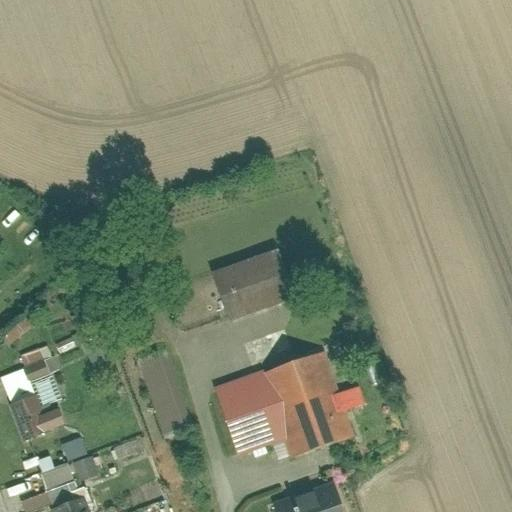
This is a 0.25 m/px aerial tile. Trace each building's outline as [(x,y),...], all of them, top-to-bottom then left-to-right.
[(221,273),(240,322),(303,298),(284,249),(221,273)] [(145,358),(164,438),(193,431),(173,351),(145,358)] [(326,355),(214,398),(239,464),(286,447),(293,464),(358,439),(326,355)] [(8,401),(23,443),(67,426),(59,404),(44,410),(37,390),(8,401)] [(72,461),(92,453),(86,438),(66,445),(72,461)] [(97,457),(78,465),(86,483),(104,476),(97,457)] [(82,511),(73,486),(38,499),(42,511),(82,511)] [(341,511),(335,489),(271,509),(271,511),(341,511)]
